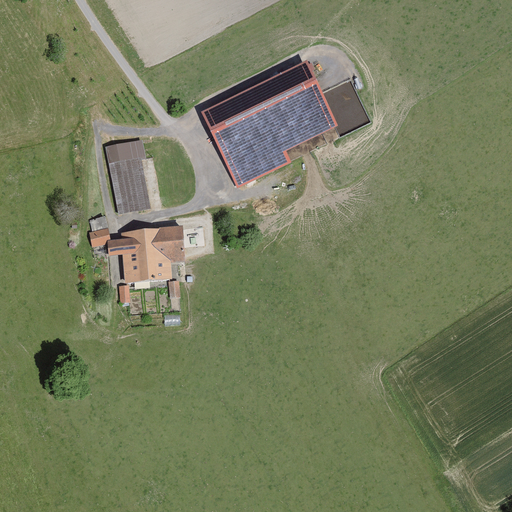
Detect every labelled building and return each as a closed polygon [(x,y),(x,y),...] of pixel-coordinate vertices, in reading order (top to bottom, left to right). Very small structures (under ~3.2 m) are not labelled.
[(304,67),(200,116),(236,192),(290,166),(285,155),(335,131),(304,67)] [(142,143),(105,149),(116,216),(153,210),(142,143)] [(106,218),(88,219),(89,246),(106,245),(106,218)] [(118,245),(106,245),(106,260),(124,260),(125,285),(166,284),(166,266),(180,266),(179,237),(118,238),(118,245)] [(180,287),(169,287),(169,304),(180,304),(180,287)] [(130,291),(118,291),(119,310),(131,310),(130,291)]
